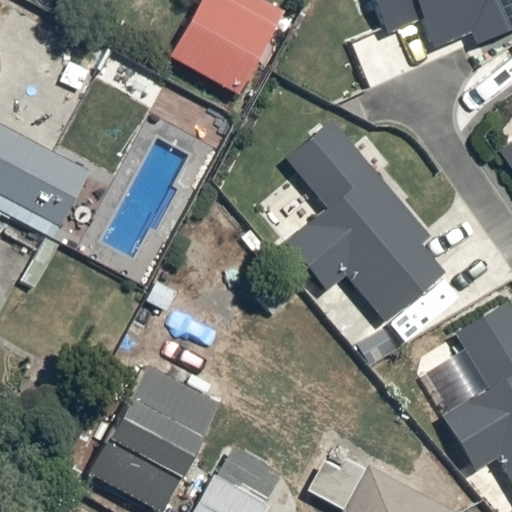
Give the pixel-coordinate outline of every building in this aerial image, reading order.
[(282,8),(267,0),(192,0),(161,58),(233,97),(282,8)] [(511,0),(368,0),(380,29),(348,42),(366,85),(429,59),(511,24),(511,0)] [(207,102),(171,86),(159,113),(195,129),(207,102)] [(304,290),(318,307),(342,288),(376,330),(439,279),(412,246),(423,237),(327,120),(276,162),(285,174),(321,217),(281,250),(309,285),(304,290)] [(83,171),(0,126),(0,198),(53,227),(83,171)] [(511,141),(494,154),(511,178),(511,141)] [(247,306),(209,281),(191,309),(228,334),(247,306)] [(511,322),(502,306),(448,340),(462,361),(424,384),(445,417),(438,421),(470,474),(489,462),(511,499),(511,322)] [(154,511),(210,404),(136,365),(78,475),(148,511),(154,511)] [(257,511),(287,458),(232,429),(186,511),(257,511)] [(440,511),(325,449),(301,494),(334,511),(440,511)]
